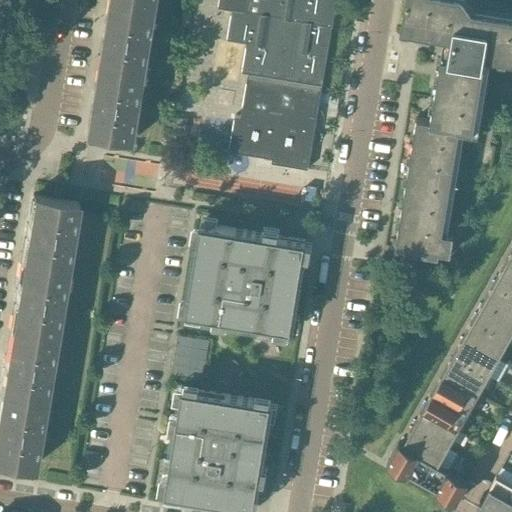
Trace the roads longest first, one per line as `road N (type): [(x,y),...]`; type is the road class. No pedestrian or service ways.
road 1 (residential): [(296,511),(386,0)]
road 2 (residential): [(0,170),(41,135),(64,0)]
